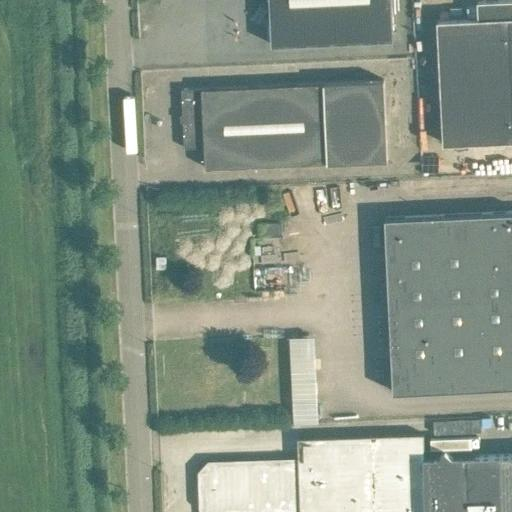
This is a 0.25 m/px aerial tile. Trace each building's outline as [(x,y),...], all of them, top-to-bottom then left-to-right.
[(292,42),(393,37),(391,0),(269,0),(272,43),(292,42)] [(511,0),(478,0),(479,17),(438,18),(444,142),(511,138),(511,0)] [(226,166),(327,160),(387,158),(384,79),(324,80),(182,87),(185,147),(205,146),(206,166),(226,166)] [(511,209),(384,217),(393,371),(394,391),(511,384),(511,209)] [(254,462),(249,458),(227,458),(223,463),(208,463),(203,469),(203,478),(199,483),(199,493),(204,498),(204,507),(208,511),(510,511),(511,511),(511,452),(482,454),(454,455),(446,448),(439,455),(425,456),(424,432),(298,436),(299,455),(294,461),(254,462)]
